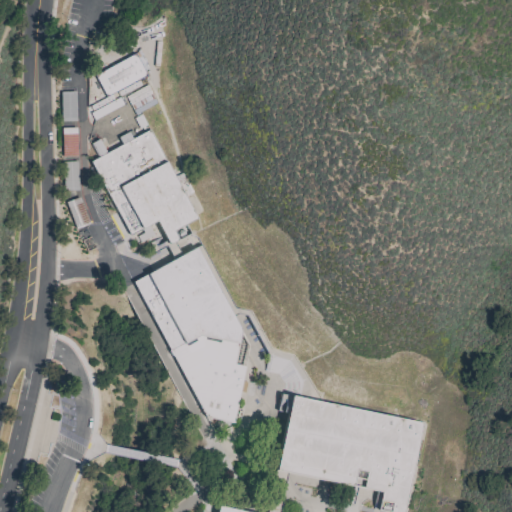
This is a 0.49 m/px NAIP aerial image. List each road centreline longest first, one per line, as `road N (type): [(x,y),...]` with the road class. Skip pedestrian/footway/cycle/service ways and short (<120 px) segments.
road 1 (residential): [(3,511),(43,325),(50,0)]
road 2 (residential): [(37,0),(26,276),(0,406)]
